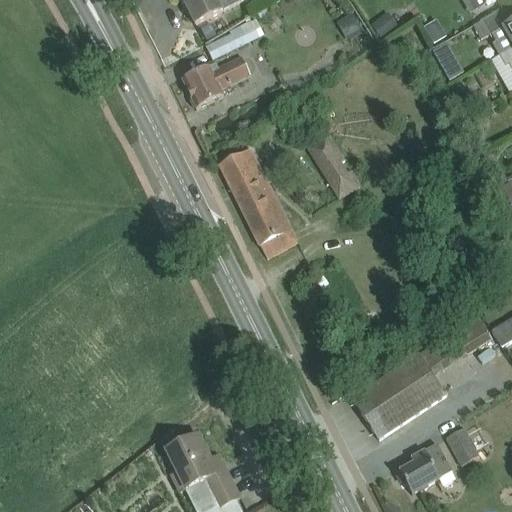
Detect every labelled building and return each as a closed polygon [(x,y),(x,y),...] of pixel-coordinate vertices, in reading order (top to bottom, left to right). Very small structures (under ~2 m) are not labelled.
[(181,0),(195,26),(242,3),(241,2),(245,0),(181,0)] [(511,20),(506,9),(484,22),(473,28),(481,42),(492,35),(496,44),(493,46),(499,57),(511,49),(511,20)] [(363,33),(351,14),(335,24),(347,44),(363,33)] [(382,42),(399,28),(387,14),(371,28),(382,42)] [(213,62),(237,49),(237,48),(260,37),(252,22),(230,33),(231,36),(206,49),(213,62)] [(511,49),(499,57),(505,67),(509,64),(511,70),(511,49)] [(196,111),(197,111),(223,99),(219,91),(249,76),(241,60),(212,74),(209,69),(182,82),(191,101),(190,103),(193,109),(195,109),(196,111)] [(479,109),(473,100),(464,105),(470,114),(479,109)] [(483,130),(487,114),(477,112),(473,128),(483,130)] [(339,200),(355,191),(325,140),(309,150),(339,200)] [(267,261),(275,256),(297,244),(250,152),(219,167),(260,249),(261,249),(267,261)] [(500,188),(508,183),(505,178),(503,173),(494,178),(500,188)] [(511,205),(511,182),(501,188),(511,206),(511,205)] [(330,286),(322,275),(314,281),(322,292),(330,286)] [(379,442),(446,398),(434,379),(491,341),(476,319),(352,401),(379,442)] [(502,349),(510,344),(511,343),(511,321),(492,333),(502,349)] [(462,469),(480,459),(464,431),(446,441),(462,469)] [(204,483),(218,511),(240,500),(225,470),(216,475),(198,439),(167,454),(178,475),(171,478),(179,495),(204,483)] [(412,497),(421,492),(453,474),(437,446),(412,460),(414,465),(399,474),(412,497)]
